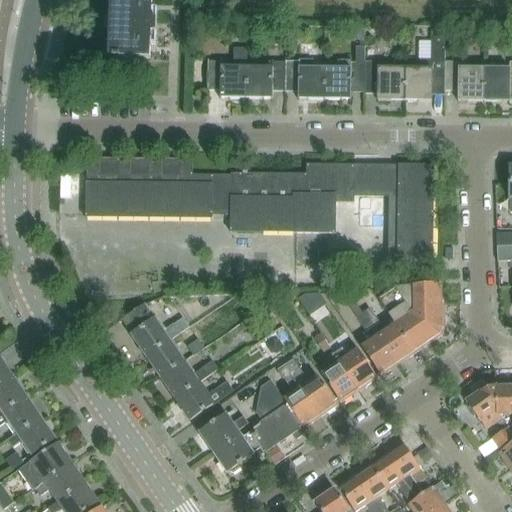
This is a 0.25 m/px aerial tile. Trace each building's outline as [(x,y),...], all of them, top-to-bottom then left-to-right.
[(156,35),(156,33),(156,28),(156,22),(151,22),(151,8),(151,0),(111,0),(109,58),(109,60),(113,60),(120,61),(120,60),(150,61),(150,59),(150,50),(150,35),(156,35)] [(388,29),(367,30),(367,40),(389,38),(388,29)] [(237,31),(237,41),(247,41),(247,31),(237,31)] [(431,90),(444,91),(443,96),(444,96),(444,92),(444,63),(445,64),(445,32),(431,31),(430,59),(419,59),(419,70),(405,69),(404,102),(405,102),(405,101),(418,101),(418,102),(431,102),(431,90)] [(274,33),(274,44),(285,45),(285,33),(274,33)] [(365,93),(365,48),(355,48),(355,63),(351,63),(351,69),(324,69),(324,101),(325,101),(325,100),(340,100),(340,101),(342,101),(342,100),(349,100),(349,101),(350,101),(350,93),(365,93)] [(366,95),(366,89),(378,90),(377,102),(391,102),(391,101),(404,101),(404,102),(405,69),(377,69),(377,63),(375,63),(375,50),(366,50),(366,48),(365,48),(365,93),(365,95),(366,95)] [(208,91),(218,91),(220,91),(220,100),(221,100),(221,99),(229,99),(229,100),(230,100),(230,99),(246,99),(246,100),(247,68),(247,49),(234,49),(233,68),(221,68),(221,61),(208,61),(207,92),(208,92),(208,91)] [(285,94),(285,63),(272,63),(272,69),(247,68),(246,100),(247,100),(247,99),(262,99),(262,100),(264,100),(264,99),(271,99),(271,100),(272,100),(272,92),(285,92),(285,94)] [(299,63),(285,63),(285,94),(286,94),(286,92),(298,92),(298,101),(299,101),(299,100),(307,100),(307,101),(308,101),(308,100),(324,100),(324,101),(324,69),(299,69),(299,63)] [(444,63),(444,92),(458,93),(458,103),(459,103),(459,102),(483,102),(483,103),(484,103),(484,70),(458,70),(458,64),(445,64),(444,63)] [(510,96),(511,96),(511,63),(510,63),(510,70),(484,70),(484,103),(484,102),(509,102),(509,103),(510,103),(510,96)] [(87,173),(86,184),(86,219),(87,219),(87,217),(210,218),(210,220),(212,220),(212,216),(230,216),(230,233),(334,235),(334,204),(355,204),(355,186),(389,186),(388,265),(399,265),(398,260),(423,261),(432,261),(433,167),(306,165),(306,175),(247,174),(247,171),(243,171),(243,174),(231,174),(231,176),(193,176),(193,164),(181,164),(181,160),(161,160),(161,164),(150,164),(150,160),(130,160),(129,164),(119,163),(119,160),(98,160),(98,163),(87,163),(87,173)] [(511,234),(496,235),(497,247),(511,246),(511,234)] [(511,246),(497,247),(497,263),(511,261),(511,246)] [(441,319),(440,285),(395,289),(378,300),(388,316),(388,317),(394,326),(395,325),(415,354),(440,337),(444,330),(444,319),(441,319)] [(319,295),(295,297),(307,315),(325,303),(319,295)] [(395,325),(394,326),(386,331),(363,297),(355,302),(362,314),(363,313),(397,364),(401,361),(402,363),(415,354),(395,325)] [(124,320),(134,335),(132,336),(147,357),(170,342),(190,329),(184,320),(164,334),(145,306),(124,320)] [(370,341),(361,348),(381,377),(394,368),(393,367),(397,364),(363,313),(362,314),(355,319),(370,341)] [(321,337),(315,341),(324,354),(330,350),(321,337)] [(268,344),(268,349),(271,354),(276,354),(281,351),(282,345),(279,341),(273,340),(268,344)] [(194,357),(205,350),(199,341),(188,348),(194,357)] [(147,357),(161,379),(184,363),(170,342),(147,357)] [(376,378),(357,350),(348,356),(342,348),(333,355),(357,391),(362,387),(364,389),(377,380),(376,378)] [(330,368),(320,375),(339,403),(340,403),(341,404),(355,395),(353,393),(357,391),(333,355),(324,360),(330,368)] [(0,385),(12,378),(0,360),(0,385)] [(198,384),(199,384),(218,371),(212,362),(193,376),(184,363),(161,379),(176,400),(198,384)] [(286,367),(319,417),(323,414),(325,415),(337,407),(335,406),(336,405),(317,377),(308,383),(294,362),(286,367)] [(284,401),(288,407),(302,428),(303,427),(304,429),(316,421),(315,419),(319,417),(286,367),(278,372),(292,393),(283,400),(284,401)] [(26,398),(12,378),(0,385),(0,408),(2,412),(3,414),(26,398)] [(258,401),(288,407),(284,401),(283,400),(270,381),(260,388),(260,392),(258,401)] [(176,400),(190,421),(233,392),(227,384),(207,397),(199,384),(198,384),(176,400)] [(496,386),(497,415),(498,415),(500,418),(502,417),(511,417),(511,385),(496,386)] [(479,393),(466,404),(479,422),(480,422),(485,429),(493,423),(500,434),(508,429),(500,418),(498,415),(497,415),(496,386),(479,393)] [(0,428),(9,422),(17,434),(18,435),(41,419),(26,398),(3,414),(2,412),(0,414),(0,428)] [(288,407),(258,401),(256,413),(263,423),(288,407)] [(260,449),(263,455),(302,428),(288,407),(263,423),(251,432),(252,433),(249,434),(260,449)] [(226,415),(199,434),(213,454),(240,435),(238,432),(248,425),(243,418),(233,425),(226,415)] [(23,442),(33,456),(55,441),(41,419),(18,435),(17,434),(7,441),(13,449),(23,442)] [(500,434),(492,440),(493,440),(499,449),(507,444),(511,440),(511,430),(510,428),(508,429),(500,434)] [(253,454),(260,449),(249,434),(243,439),(240,435),(213,454),(227,475),(230,472),(233,474),(240,469),(239,466),(254,456),(253,454)] [(45,484),(72,465),(58,444),(19,471),(32,492),(35,490),(45,484)] [(392,454),(387,457),(408,489),(416,500),(423,495),(417,486),(410,476),(420,469),(409,454),(403,444),(391,452),(392,454)] [(511,444),(509,447),(500,453),(501,453),(499,454),(508,467),(509,465),(511,469),(511,444)] [(277,448),(267,454),(274,464),(284,458),(277,448)] [(427,448),(418,454),(424,464),(426,462),(433,457),(427,448)] [(6,462),(12,472),(24,464),(17,454),(6,462)] [(382,458),(371,466),(388,491),(397,486),(409,504),(416,500),(408,489),(387,457),(383,460),(382,458)] [(40,498),(50,491),(58,503),(85,485),(72,465),(45,484),(35,490),(40,498)] [(360,476),(356,479),(378,511),(387,511),(378,498),(388,491),(371,466),(359,474),(360,476)] [(338,488),(354,511),(357,511),(365,507),(368,511),(378,511),(356,479),(351,482),(350,480),(338,488)] [(427,480),(417,486),(423,495),(431,490),(433,488),(427,480)] [(49,511),(59,511),(62,510),(63,511),(87,511),(99,505),(85,485),(58,503),(48,510),(49,511)] [(435,511),(443,506),(440,502),(441,501),(433,488),(431,490),(423,495),(416,500),(409,504),(408,505),(412,511),(435,511)] [(349,511),(335,490),(331,493),(329,492),(323,496),(323,498),(314,504),(319,511),(349,511)] [(13,505),(9,499),(0,505),(4,511),(13,505)]
